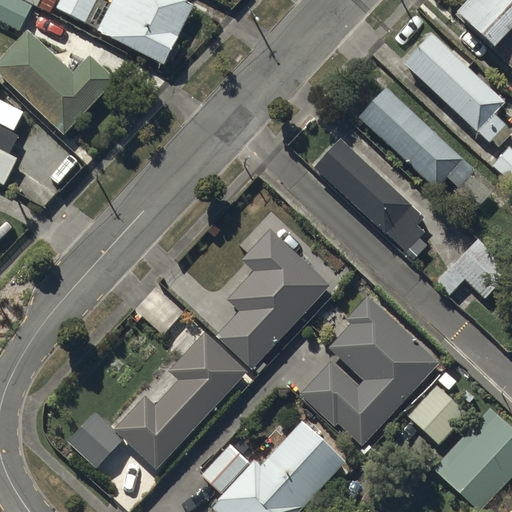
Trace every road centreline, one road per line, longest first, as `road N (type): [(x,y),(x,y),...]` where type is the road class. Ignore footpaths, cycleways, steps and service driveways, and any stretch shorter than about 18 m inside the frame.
road 1 (residential): [(511,374),(231,121)]
road 2 (residential): [(231,121),(50,316),(0,408)]
road 3 (residential): [(344,0),(231,121)]
